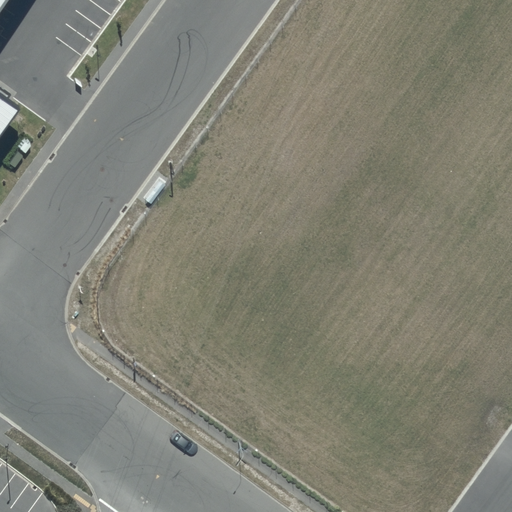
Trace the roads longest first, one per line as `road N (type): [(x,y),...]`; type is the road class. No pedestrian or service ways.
road 1 (unclassified): [(0,313),(223,0)]
road 2 (unclassified): [(0,352),(191,491)]
